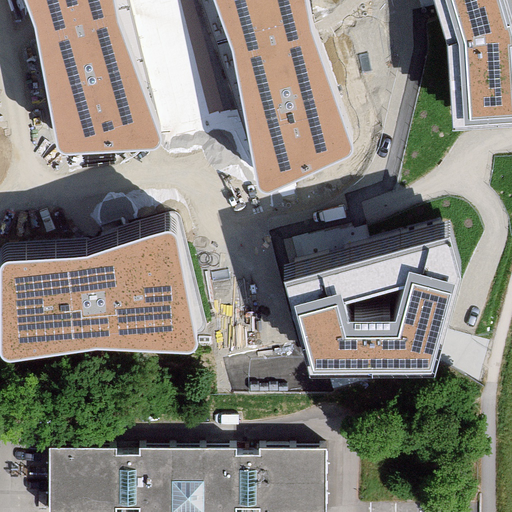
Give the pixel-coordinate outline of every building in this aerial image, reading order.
[(34,0),(42,22),(64,139),(69,145),(160,142),(164,132),(127,5),(126,0),(34,0)] [(325,19),(321,0),(222,0),(237,39),(269,174),(280,182),(361,146),(366,135),(325,19)] [(511,9),(509,0),(437,0),(450,45),(451,116),(511,114),(511,9)] [(10,243),(2,249),(5,332),(12,341),(99,329),(200,333),(209,325),(182,216),(171,211),(93,237),(10,243)] [(464,267),(451,218),(288,263),(315,356),(438,355),(464,267)] [(333,511),(333,444),(266,444),(266,450),(242,451),(242,443),(145,443),(145,450),(121,450),(121,443),(55,443),(55,510),(121,510),(121,504),(145,504),(144,511),(241,511),(242,504),(266,504),(266,511),(333,511)]
